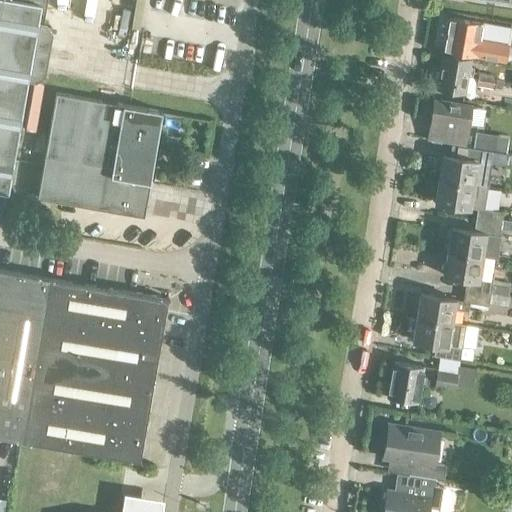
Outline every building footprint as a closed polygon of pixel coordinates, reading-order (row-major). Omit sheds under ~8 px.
[(42,0),(0,0),(0,191),(9,193),(42,0)] [(508,44),(510,28),(448,17),(445,33),(484,40),(492,41),(508,44)] [(505,60),(508,44),(492,41),(484,40),(445,33),(442,49),(505,60)] [(472,76),(473,68),(468,67),(469,58),(441,54),(436,88),(464,92),(467,75),(472,76)] [(494,89),(496,76),(479,73),(477,86),(494,89)] [(144,216),(161,112),(56,93),(38,197),(144,216)] [(464,146),(470,106),(433,100),(430,119),(432,119),(429,140),(464,146)] [(490,139),(491,133),(476,131),(473,147),(480,148),(488,150),(490,139)] [(487,186),(492,151),(467,147),(465,158),(441,154),(438,178),(475,184),(487,186)] [(501,224),(502,211),(484,208),(487,186),(475,184),(438,178),(434,202),(477,209),(475,220),(501,224)] [(499,235),(501,224),(475,220),(473,230),(451,227),(447,251),(483,257),(494,259),(497,235),(499,235)] [(509,295),(510,287),(491,284),(491,281),(490,281),(494,259),(483,257),(447,251),(443,275),(467,279),(465,289),(509,295)] [(0,437),(23,441),(52,279),(0,269),(0,437)] [(169,301),(169,299),(52,279),(23,441),(141,462),(142,460),(138,459),(152,381),(154,382),(155,380),(152,379),(166,300),(169,301)] [(510,295),(509,295),(465,289),(464,300),(421,294),(417,317),(452,322),(454,308),(468,310),(469,302),(488,305),(488,303),(509,306),(510,295)] [(439,356),(459,359),(464,324),(452,322),(417,317),(414,340),(436,343),(434,355),(439,356)] [(424,386),(425,377),(420,376),(422,366),(392,361),(386,396),(417,401),(419,385),(424,386)] [(458,373),(437,370),(434,385),(455,389),(458,373)] [(411,460),(409,474),(435,478),(443,479),(445,464),(434,462),(439,431),(388,423),(383,456),(411,460)] [(400,474),(398,486),(401,486),(400,491),(388,490),(384,511),(427,511),(428,507),(439,509),(443,486),(434,485),(435,478),(409,474),(409,476),(400,474)]
